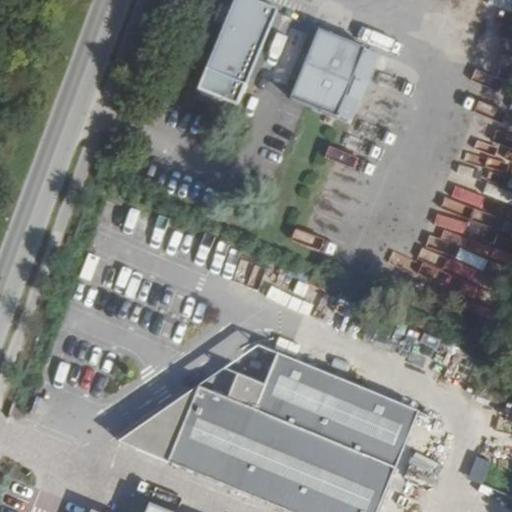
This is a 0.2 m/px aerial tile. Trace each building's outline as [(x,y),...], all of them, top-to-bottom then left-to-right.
[(459,0),(456,9),(482,21),(491,0),(459,0)] [(273,26),(236,11),(229,25),(219,22),(212,37),(223,42),(197,104),(235,118),(273,26)] [(361,61),(318,43),(290,110),(333,127),(361,61)] [(456,67),(452,77),(477,85),(481,75),(456,67)] [(475,154),(472,167),(500,174),(504,161),(475,154)] [(511,205),(490,196),(485,208),(509,218),(511,211),(511,205)] [(297,257),(311,262),(323,232),(309,227),(297,257)] [(468,232),(461,246),(449,240),(448,241),(430,231),(412,264),(439,278),(446,263),(472,276),(489,243),(468,232)] [(267,237),(266,248),(294,251),(295,240),(267,237)] [(339,270),(351,242),(338,237),(327,265),(339,270)] [(363,463),(385,407),(253,353),(240,386),(218,377),(114,449),(267,511),(376,511),(392,474),(363,463)] [(253,353),(218,377),(240,386),(253,353)] [(392,474),(413,420),(385,407),(363,463),(392,474)] [(415,470),(420,457),(402,450),(397,463),(415,470)] [(482,487),(489,463),(473,458),(466,482),(482,487)]
